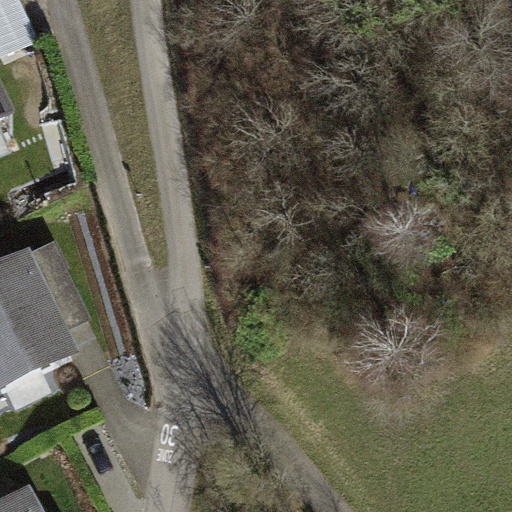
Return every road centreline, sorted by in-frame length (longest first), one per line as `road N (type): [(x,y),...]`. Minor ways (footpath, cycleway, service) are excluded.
road 1 (residential): [(187,361),(146,0)]
road 2 (residential): [(187,361),(324,511)]
road 3 (residential): [(159,511),(187,361)]
